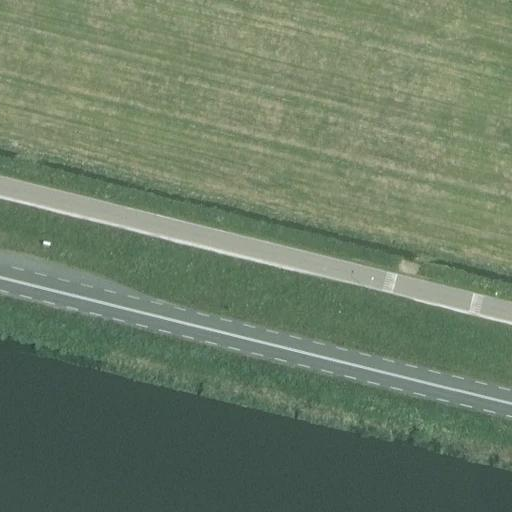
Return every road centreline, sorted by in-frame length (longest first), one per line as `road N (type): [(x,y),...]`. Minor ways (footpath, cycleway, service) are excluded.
road 1 (tertiary): [(511,315),(0,186)]
road 2 (primary): [(511,409),(0,282)]
